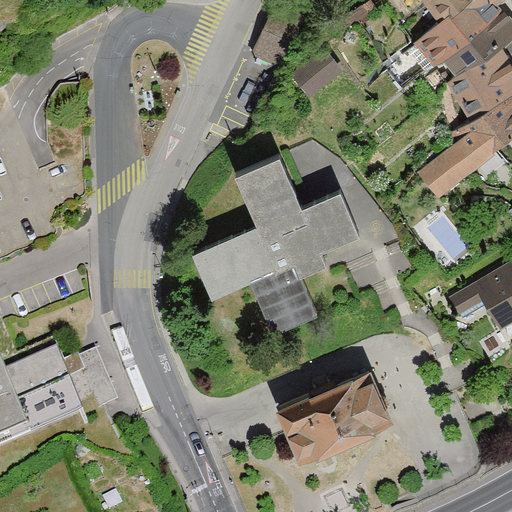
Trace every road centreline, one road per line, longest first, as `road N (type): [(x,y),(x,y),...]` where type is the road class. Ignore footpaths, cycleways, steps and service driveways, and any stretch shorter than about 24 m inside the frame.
road 1 (residential): [(248,0),(139,229),(129,278),(134,316),(216,511)]
road 2 (unknown): [(456,495),(395,372),(372,355),(202,418)]
